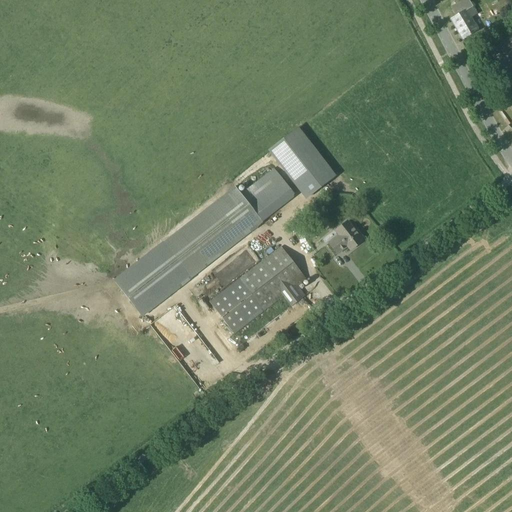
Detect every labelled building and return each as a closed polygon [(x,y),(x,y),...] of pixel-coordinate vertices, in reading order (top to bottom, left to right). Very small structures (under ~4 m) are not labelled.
[(463,40),(477,30),(470,19),(477,14),(468,0),(464,0),(451,8),(456,16),(451,20),(463,40)] [(308,197),(337,176),(298,126),(270,148),(308,197)] [(141,313),(292,196),(300,190),(280,164),(241,195),(237,189),(117,282),(141,313)] [(353,228),(347,221),(334,231),(337,235),(328,243),(337,255),(347,247),(350,251),(365,239),(364,240),(354,227),(353,228)] [(283,296),(291,307),(302,298),(294,288),(305,279),(281,247),(209,303),(234,334),(283,296)]
